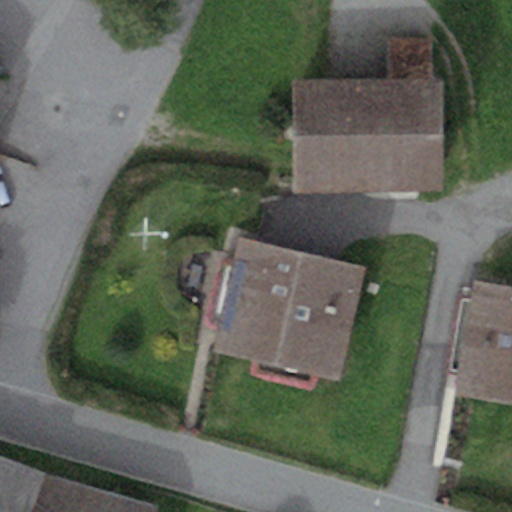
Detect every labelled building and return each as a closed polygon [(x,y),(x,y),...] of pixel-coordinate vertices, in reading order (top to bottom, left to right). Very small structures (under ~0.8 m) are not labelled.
[(395,82),(300,83),(301,184),(392,184),(392,196),(421,195),(421,183),(437,183),(436,82),(430,82),(429,40),(395,40),(395,82)] [(359,269),(245,243),(222,344),(335,370),(359,269)] [(511,290),(480,285),(463,387),(511,394),(511,290)] [(19,511),(34,474),(0,462),(0,511),(19,511)] [(137,511),(34,474),(19,511),(137,511)]
